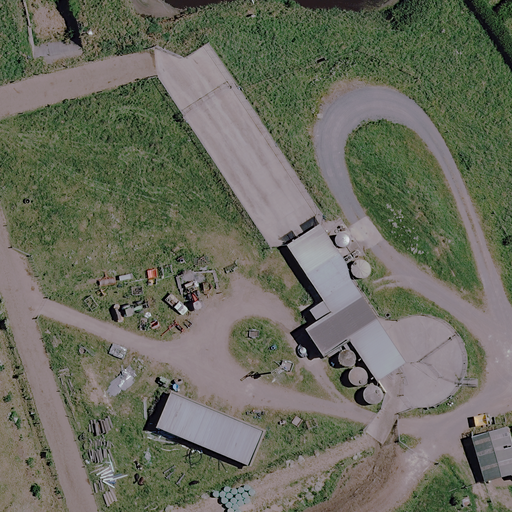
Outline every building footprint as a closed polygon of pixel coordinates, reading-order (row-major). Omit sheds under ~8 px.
[(80,52),(67,0),(21,0),(37,63),(80,52)] [(388,399),(377,383),(406,365),(319,229),(289,248),(324,303),(310,312),(319,325),(308,332),(325,358),(334,353),(370,410),(388,399)] [(181,235),(166,239),(164,230),(147,235),(149,244),(140,246),(148,277),(189,267),(181,235)] [(191,323),(187,303),(166,307),(169,327),(191,323)] [(264,434),(172,395),(157,431),(249,469),(264,434)]
